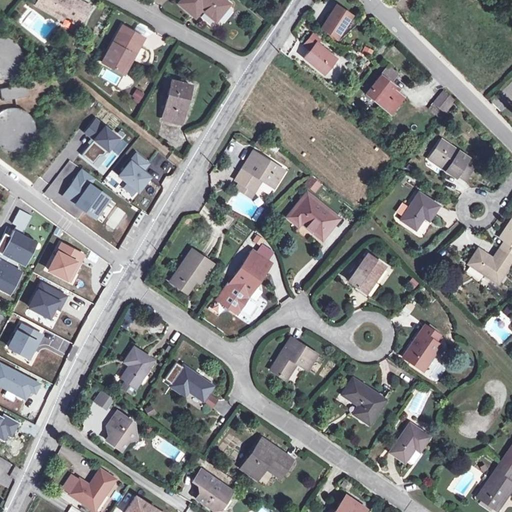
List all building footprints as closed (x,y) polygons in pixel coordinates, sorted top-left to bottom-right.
[(90,7),(76,0),(38,0),(36,6),(62,20),(65,14),(74,20),(72,23),(78,26),(80,24),(81,24),(90,7)] [(183,0),(180,4),(196,16),(202,9),(216,20),(228,4),(223,0),(183,0)] [(336,5),(321,28),(336,38),(351,15),(336,5)] [(355,17),(351,15),(336,38),(340,40),(355,17)] [(122,27),(103,62),(121,72),(131,53),(135,56),(145,38),(122,27)] [(312,33),(304,43),(311,48),(316,42),(319,38),(312,33)] [(0,80),(3,80),(8,79),(12,77),(16,74),(19,70),(21,65),(22,61),(22,56),(21,51),(19,47),(16,43),(12,40),(7,38),(3,37),(0,36),(0,80)] [(311,48),(304,56),(323,71),(335,57),(316,42),(311,48)] [(371,56),(373,49),(364,45),(361,52),(371,56)] [(125,74),(135,56),(131,53),(121,72),(125,74)] [(388,67),(381,76),(390,83),(397,75),(388,67)] [(381,75),(366,94),(391,113),(403,98),(396,93),(392,90),(395,87),(390,83),(381,76),(381,75)] [(167,107),(163,119),(181,124),(184,111),(185,111),(191,86),(171,81),(166,106),(167,107)] [(26,84),(0,89),(2,101),(28,97),(26,84)] [(130,97),(138,103),(145,93),(137,88),(130,97)] [(433,103),(445,114),(455,101),(456,100),(443,90),(433,103)] [(0,148),(3,150),(8,152),(12,153),(17,152),(22,151),(26,149),(29,146),(32,142),(34,138),(35,133),(36,129),(35,124),(33,120),(30,116),(27,113),(23,110),(19,109),(14,108),(9,108),(5,110),(1,112),(0,112),(0,148)] [(96,118),(85,132),(96,141),(85,154),(98,165),(121,139),(96,118)] [(261,135),(255,142),(264,149),(269,142),(261,135)] [(441,141),(429,158),(456,176),(457,175),(464,180),(472,168),(465,163),(468,158),(441,141)] [(284,170),(253,151),(235,179),(239,182),(251,189),(258,177),(261,179),(273,187),(284,170)] [(148,163),(137,154),(120,175),(140,192),(152,178),(143,170),(148,163)] [(98,216),(109,198),(89,185),(94,177),(83,170),(66,195),(98,216)] [(311,175),(304,184),(315,193),(322,184),(311,175)] [(250,197),(261,179),(258,177),(251,189),(239,182),(236,187),(250,197)] [(418,192),(401,219),(415,229),(424,217),(429,220),(438,206),(418,192)] [(338,218),(307,193),(287,216),(299,225),(301,222),(312,231),(316,226),(325,234),(338,218)] [(24,266),(31,253),(36,242),(32,240),(20,234),(23,229),(24,230),(26,226),(31,216),(19,210),(15,218),(12,223),(16,225),(9,236),(6,234),(6,235),(4,238),(7,240),(6,243),(0,239),(0,254),(15,262),(16,263),(19,264),(24,266)] [(479,249),(469,264),(498,283),(511,262),(511,218),(499,237),(505,241),(501,247),(493,258),(479,249)] [(322,238),(325,234),(316,226),(312,231),(322,238)] [(75,263),(77,264),(79,265),(84,256),(62,245),(59,250),(50,268),(49,271),(66,280),(75,263)] [(212,263),(192,249),(170,281),(187,292),(195,280),(198,276),(202,278),(212,263)] [(270,263),(252,250),(229,284),(238,290),(247,296),(270,263)] [(0,290),(4,293),(17,269),(13,267),(15,262),(0,254),(0,290)] [(384,266),(366,254),(348,280),(366,292),(384,266)] [(66,280),(70,282),(79,265),(77,264),(75,263),(66,280)] [(17,269),(4,293),(9,295),(21,271),(17,269)] [(66,297),(58,293),(42,284),(29,308),(49,319),(55,308),(58,302),(62,304),(65,298),(66,297)] [(243,302),(247,296),(238,290),(233,296),(243,302)] [(131,305),(123,317),(133,323),(140,310),(131,305)] [(439,335),(424,325),(403,357),(423,370),(441,344),(435,340),(439,335)] [(8,348),(28,358),(36,343),(37,344),(41,337),(41,336),(21,326),(18,333),(16,332),(8,348)] [(316,355),(291,338),(271,369),(286,379),(296,362),(307,369),(316,355)] [(153,359),(134,346),(124,361),(129,364),(121,377),(136,386),(153,359)] [(0,364),(0,386),(25,399),(30,390),(35,393),(37,389),(39,385),(0,364)] [(213,386),(183,365),(170,385),(185,395),(189,390),(203,400),(213,386)] [(385,400),(352,378),(342,394),(359,405),(362,407),(357,415),(369,423),(385,400)] [(113,399),(101,391),(94,400),(107,409),(113,399)] [(205,403),(212,408),(218,399),(211,394),(205,403)] [(354,413),(357,415),(362,407),(359,405),(354,413)] [(132,422),(116,410),(106,424),(108,434),(105,439),(120,450),(127,440),(135,438),(132,422)] [(428,436),(409,423),(390,451),(404,461),(410,463),(413,463),(420,451),(419,450),(428,436)] [(292,459),(261,437),(240,468),(257,479),(265,467),(267,464),(282,474),(292,459)] [(511,445),(502,461),(477,497),(497,510),(511,488),(511,482),(510,481),(511,476),(511,445)] [(280,477),(282,474),(267,464),(265,467),(280,477)] [(231,491),(199,468),(191,480),(202,488),(195,498),(212,509),(219,509),(231,491)] [(72,475),(63,488),(94,509),(104,494),(115,479),(100,469),(89,484),(80,478),(79,479),(72,475)] [(99,511),(109,497),(104,494),(94,509),(98,511),(99,511)] [(333,511),(363,511),(365,509),(345,495),(333,511)] [(160,511),(135,496),(125,511),(160,511)] [(170,511),(173,508),(166,503),(162,508),(168,511),(170,511)]
